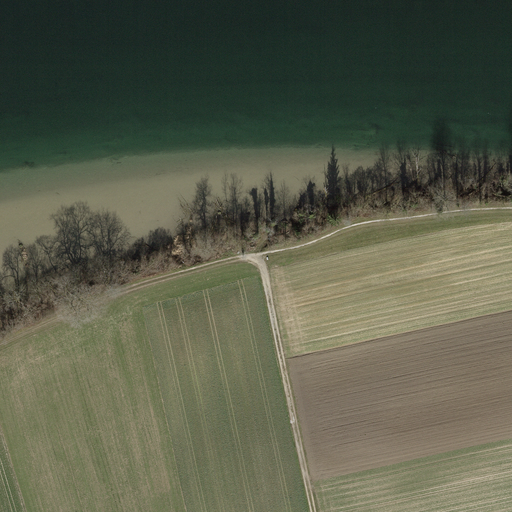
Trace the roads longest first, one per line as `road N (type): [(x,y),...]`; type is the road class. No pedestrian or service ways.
road 1 (track): [(511,208),(362,224),(225,260),(123,291),(0,347)]
road 2 (track): [(313,511),(260,255)]
